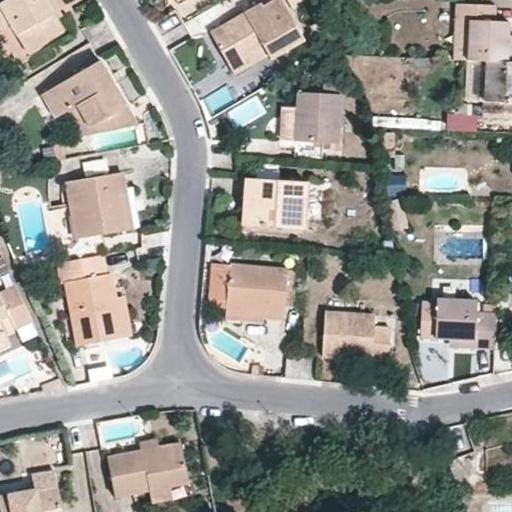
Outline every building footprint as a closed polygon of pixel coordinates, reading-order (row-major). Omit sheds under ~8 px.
[(63,33),(56,20),(44,0),(3,0),(0,2),(0,29),(2,28),(11,23),(27,53),(63,33)] [(44,0),(56,20),(63,16),(52,0),(44,0)] [(211,33),(229,64),(265,45),(270,53),(272,58),(305,40),(281,0),(274,0),(263,6),(262,4),(211,33)] [(509,22),(495,21),(496,5),(459,2),(458,20),(470,20),(469,60),(487,61),(511,62),(511,40),(508,41),(509,22)] [(470,20),(458,20),(455,60),(469,60),(470,20)] [(11,23),(2,28),(19,58),(27,53),(11,23)] [(229,64),(234,73),(270,53),(265,45),(229,64)] [(71,109),(79,105),(95,133),(137,124),(100,60),(44,94),(57,117),(71,109)] [(467,100),(485,100),(487,61),(469,60),(467,100)] [(485,117),(511,118),(511,62),(487,61),(485,100),(485,117)] [(295,140),(337,143),(340,95),(297,93),(297,106),(283,106),(280,139),(295,140)] [(79,105),(71,109),(87,134),(95,133),(79,105)] [(473,134),(475,115),(446,113),(444,132),(473,134)] [(382,147),(393,148),(393,133),(382,133),(382,147)] [(76,238),(125,230),(119,193),(125,192),(121,173),(68,183),(76,238)] [(387,192),(402,192),(402,175),(387,175),(387,192)] [(303,228),(305,183),(244,179),(243,197),(252,198),(250,225),(303,228)] [(137,228),(130,191),(125,192),(119,193),(125,230),(137,228)] [(252,198),(243,197),(242,225),(250,225),(252,198)] [(403,200),(388,202),(393,230),(408,227),(403,200)] [(118,321),(114,298),(110,274),(106,274),(104,255),(59,263),(62,283),(67,283),(78,345),(130,336),(126,319),(118,321)] [(296,270),(231,266),(213,265),(210,308),(227,309),(263,311),(262,318),(282,319),(286,287),(295,288),(296,270)] [(32,321),(16,287),(0,293),(0,335),(6,333),(0,318),(9,314),(15,328),(32,321)] [(122,296),(114,298),(118,321),(126,319),(122,296)] [(421,336),(453,337),(453,347),(493,348),(495,305),(482,304),(482,313),(476,312),(476,301),(436,298),(436,301),(422,301),(421,336)] [(227,309),(227,318),(262,320),(262,318),(263,311),(227,309)] [(374,327),(374,314),(324,311),(322,357),(389,361),(390,329),(374,327)] [(0,318),(6,333),(15,328),(9,314),(0,318)] [(0,335),(0,347),(11,342),(6,333),(0,335)] [(265,366),(254,365),(253,374),(264,375),(265,366)] [(444,447),(448,461),(475,451),(471,438),(444,447)] [(158,448),(157,440),(139,443),(141,451),(158,448)] [(181,443),(158,448),(141,451),(107,457),(115,496),(150,489),(188,483),(181,443)] [(28,481),(29,492),(57,487),(56,476),(28,481)] [(150,489),(152,501),(191,495),(188,483),(150,489)] [(0,503),(1,511),(61,511),(57,487),(29,492),(0,497),(0,503)]
